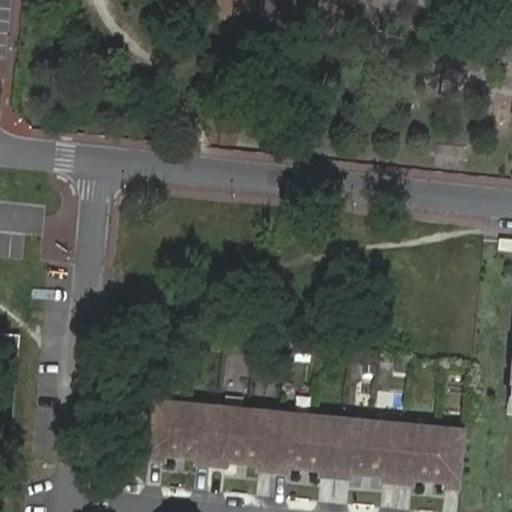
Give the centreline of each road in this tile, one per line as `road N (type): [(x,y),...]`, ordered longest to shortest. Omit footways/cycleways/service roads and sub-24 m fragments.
road 1 (residential): [(101,164),(511,203)]
road 2 (residential): [(101,164),(66,511)]
